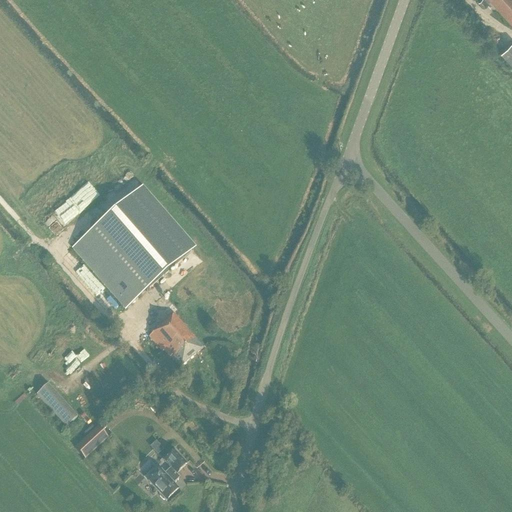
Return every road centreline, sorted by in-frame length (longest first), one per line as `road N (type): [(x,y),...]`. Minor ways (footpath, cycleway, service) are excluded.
road 1 (unclassified): [(230,511),(286,306),(347,156)]
road 2 (unclassified): [(511,339),(347,156)]
road 3 (tertiary): [(347,156),(404,0)]
